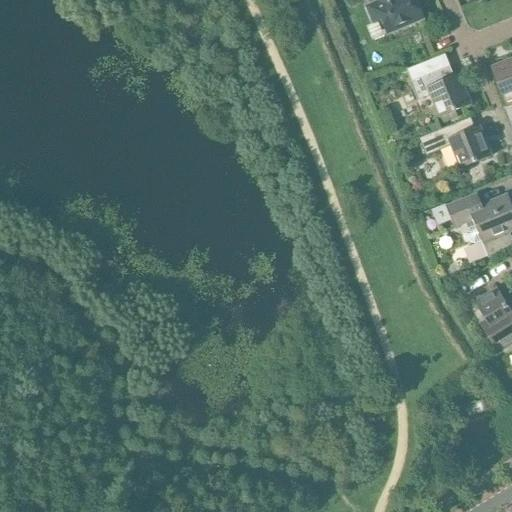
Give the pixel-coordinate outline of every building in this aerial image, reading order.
[(374,0),(376,3),(367,7),(374,24),(382,21),(388,36),(424,20),(415,0),(374,0)] [(511,59),(494,66),(500,84),(498,84),(507,108),(505,109),(511,123),(511,122),(511,59)] [(431,95),(440,117),(471,105),(459,76),(445,81),(441,70),(412,82),(419,99),(431,95)] [(451,146),(460,169),(492,157),(480,128),(466,133),(462,122),(420,139),(427,156),(451,146)] [(482,242),(489,259),(511,245),(511,239),(509,231),(511,229),(511,208),(508,198),(483,208),(477,195),(446,207),(455,229),(467,225),(469,229),(467,235),(469,241),(475,244),(482,242)] [(496,289),(476,302),(487,320),(480,325),(499,355),(511,346),(511,310),(510,311),(496,289)]
